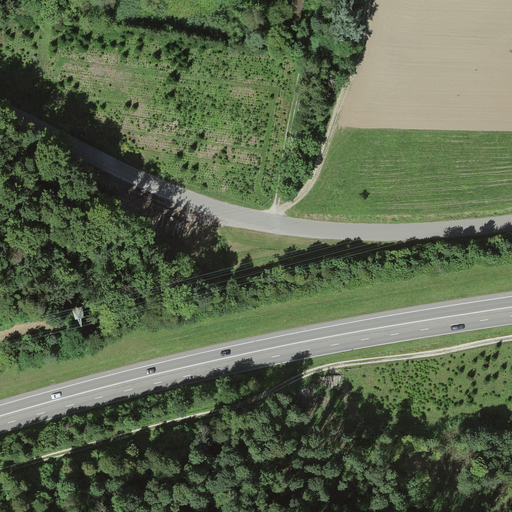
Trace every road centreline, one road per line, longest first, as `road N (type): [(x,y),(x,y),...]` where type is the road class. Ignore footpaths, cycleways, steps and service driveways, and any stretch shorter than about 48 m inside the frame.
road 1 (unclassified): [(0,108),(160,187),(272,222),(383,232),(511,222)]
road 2 (track): [(0,471),(227,406),(315,370),(511,338)]
road 3 (secondary): [(511,307),(178,366),(0,415)]
road 4 (track): [(368,0),(357,58),(310,182),(272,222)]
